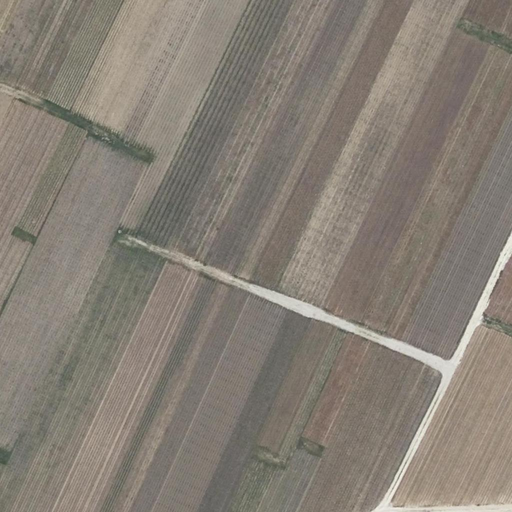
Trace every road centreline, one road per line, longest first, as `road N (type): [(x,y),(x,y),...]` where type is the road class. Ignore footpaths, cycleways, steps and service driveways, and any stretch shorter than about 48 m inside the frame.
road 1 (track): [(450,363),(121,232)]
road 2 (track): [(374,511),(511,234)]
road 3 (track): [(0,87),(139,147)]
road 4 (track): [(377,510),(511,507)]
